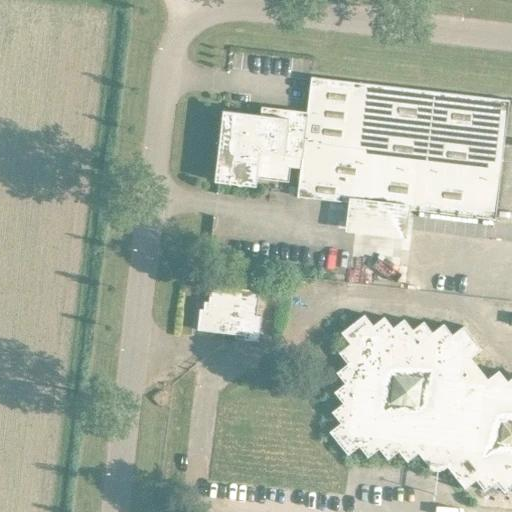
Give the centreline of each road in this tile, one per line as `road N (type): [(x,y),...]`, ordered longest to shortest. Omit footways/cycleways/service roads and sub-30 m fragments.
road 1 (unclassified): [(196,22),(169,66),(116,511)]
road 2 (unclassified): [(511,46),(245,14),(196,22)]
road 3 (unknown): [(211,382),(243,374),(344,316),(485,305)]
road 4 (unknown): [(211,382),(200,497),(218,511)]
